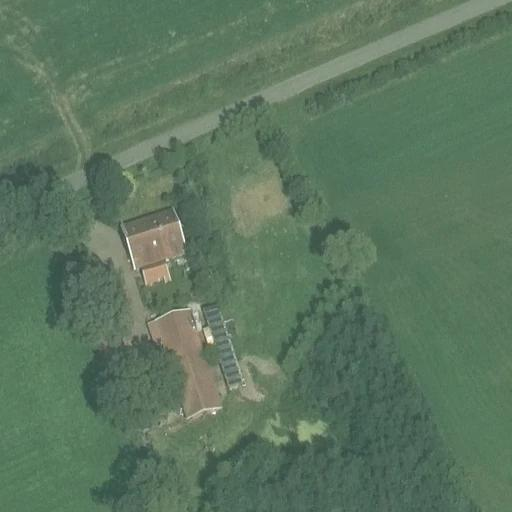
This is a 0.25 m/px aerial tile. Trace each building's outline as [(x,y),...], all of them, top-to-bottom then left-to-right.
[(136,272),(186,256),(173,214),(123,230),(136,272)] [(152,289),(180,283),(177,268),(149,274),(152,289)] [(229,392),(244,387),(218,309),(204,314),(229,392)] [(187,422),(220,412),(189,315),(156,326),(187,422)] [(117,400),(147,391),(127,328),(97,338),(117,400)]
